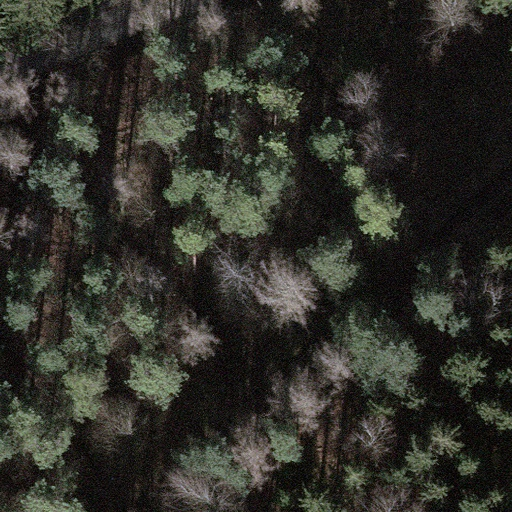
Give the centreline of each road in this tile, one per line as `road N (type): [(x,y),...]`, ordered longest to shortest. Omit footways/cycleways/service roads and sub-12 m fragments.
road 1 (track): [(511,181),(140,511)]
road 2 (track): [(182,0),(0,69)]
